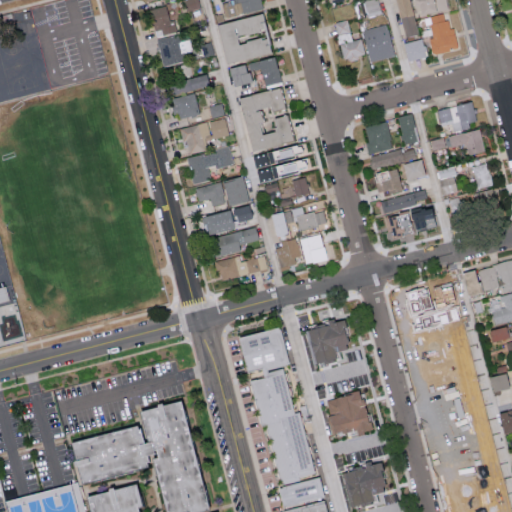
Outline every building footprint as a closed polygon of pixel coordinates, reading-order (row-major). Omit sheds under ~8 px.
[(228,0),(229,5),(230,5),(232,14),(262,8),(259,0),(228,0)] [(364,0),(366,15),(380,13),(378,0),(364,0)] [(394,0),(404,36),(418,33),(409,0),(394,0)] [(414,0),(417,14),(447,8),(445,0),(414,0)] [(155,34),(176,29),(173,18),(169,20),(165,5),(149,8),(155,34)] [(216,22),(224,62),(270,52),(261,12),(216,22)] [(433,52),(455,48),(447,12),(426,16),(433,52)] [(342,60),(364,55),(360,37),(351,39),(347,18),(333,21),(342,60)] [(393,56),(388,24),(363,28),(368,60),(393,56)] [(162,65),(183,60),(181,53),(192,50),(190,38),(179,41),(177,33),(156,38),(162,65)] [(425,56),(422,38),(402,42),(406,60),(425,56)] [(248,61),(250,70),(260,68),(264,87),(280,84),(274,56),(248,61)] [(248,81),(245,63),(228,66),(231,84),(248,81)] [(208,84),(205,73),(168,83),(171,94),(208,84)] [(250,150),(291,141),(285,114),(271,117),(274,130),(262,133),(257,109),(269,106),(270,110),(283,107),(278,87),(237,96),(250,150)] [(172,96),(175,117),(198,114),(195,93),(172,96)] [(476,121),(471,101),(437,109),(443,133),(470,126),(469,122),(476,121)] [(210,117),(224,114),(221,102),(208,105),(210,117)] [(398,115),(402,143),(416,141),(413,113),(398,115)] [(179,126),(181,140),(186,140),(188,152),(206,150),(205,138),(227,135),(225,118),(179,126)] [(368,152),(391,148),(386,120),(363,125),(368,152)] [(450,146),(464,143),(467,155),(484,151),(479,128),(448,136),(450,146)] [(282,175),(302,170),(297,145),(256,154),(262,180),(273,177),(270,167),(280,165),(282,175)] [(186,156),(191,182),(210,178),(207,166),(216,164),(216,167),(232,164),(229,147),(186,156)] [(424,174),(419,158),(400,163),(405,179),(424,174)] [(473,165),(476,188),(491,186),(488,163),(473,165)] [(400,188),(395,167),(372,172),(378,194),(400,188)] [(438,169),(441,193),(456,191),(453,167),(438,169)] [(227,204),(247,198),(241,175),(221,180),(227,204)] [(308,192),(305,176),(291,179),(294,195),(308,192)] [(194,188),(197,201),(210,197),(212,205),(226,201),(220,181),(194,188)] [(379,200),(383,212),(427,199),(423,188),(379,200)] [(472,193),(473,198),(461,200),(463,210),(478,207),(480,216),(499,212),(494,188),(472,193)] [(201,216),(206,234),(234,227),(232,222),(251,217),(248,204),(201,216)] [(323,209),(303,213),(302,206),(284,210),(286,222),(297,220),(299,229),(326,223),(323,209)] [(270,213),(274,234),(287,232),(283,211),(270,213)] [(411,232),(406,211),(383,217),(388,237),(411,232)] [(215,254),(240,251),(239,243),(258,240),(256,228),(212,235),(215,254)] [(300,238),(305,263),(325,259),(320,234),(300,238)] [(294,256),(299,255),(298,240),(275,243),(278,268),(295,266),(294,256)] [(214,260),(219,279),(267,269),(264,254),(240,260),(239,255),(214,260)] [(511,259),(495,262),(500,291),(511,289),(511,259)] [(478,269),(483,290),(498,286),(493,265),(478,269)] [(480,292),(474,268),(460,272),(466,296),(480,292)] [(511,292),(498,295),(500,301),(490,303),(494,323),(511,319),(511,292)] [(410,300),(414,335),(454,330),(453,313),(448,313),(446,293),(425,295),(425,298),(410,300)] [(305,328),(313,363),(335,359),(333,351),(347,348),(342,319),(330,321),(330,323),(305,328)] [(490,341),(508,337),(506,325),(488,329),(490,341)] [(237,335),(245,371),(260,368),(262,377),(250,379),(259,425),(266,424),(278,482),(312,475),(299,411),(291,412),(281,365),(287,364),(279,326),(237,335)] [(492,391),(508,387),(504,372),(488,376),(492,391)] [(445,452),(481,446),(477,421),(464,423),(461,405),(471,404),(467,384),(432,390),(435,412),(445,411),(449,430),(442,431),(445,452)] [(324,398),(332,432),(354,428),(355,432),(368,429),(360,390),(324,398)] [(85,484),(75,442),(143,422),(144,407),(183,399),(213,509),(202,511),(167,511),(154,467),(85,484)] [(501,417),(505,432),(511,430),(511,409),(506,411),(508,416),(501,417)] [(341,470),(351,506),(371,501),(369,494),(385,490),(377,461),(341,470)] [(280,505),(322,498),(319,478),(277,485),(280,505)] [(95,511),(92,498),(140,484),(146,505),(142,506),(143,511),(95,511)] [(325,511),(323,501),(281,509),(281,511),(325,511)]
